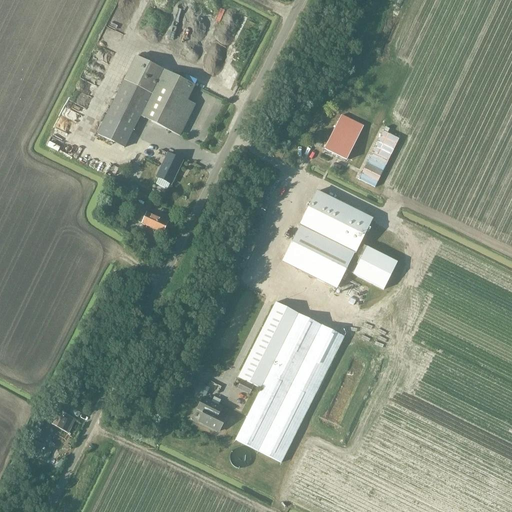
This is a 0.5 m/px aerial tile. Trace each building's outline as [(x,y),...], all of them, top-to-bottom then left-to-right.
[(140,117),(180,137),(195,105),(187,101),(195,86),(135,57),(96,135),(124,149),(140,117)] [(341,115),(323,151),(345,161),(363,126),(341,115)] [(380,137),(396,145),(398,140),(382,132),(380,137)] [(380,137),(377,142),(393,150),(396,145),(380,137)] [(393,150),(377,142),(374,148),(390,156),(393,150)] [(372,153),(388,161),(390,156),(374,148),(372,153)] [(372,153),(369,158),(385,166),(388,161),(372,153)] [(167,154),(155,178),(170,184),(182,161),(167,154)] [(369,158),(366,164),(382,172),(385,166),(369,158)] [(382,172),(366,164),(364,169),(380,177),(382,172)] [(377,183),(380,177),(364,169),(361,175),(377,183)] [(377,183),(361,175),(358,180),(374,188),(377,183)] [(360,245),(372,219),(316,191),(281,263),(336,290),(345,271),(352,275),(383,290),(397,263),(366,247),(366,248),(360,245)] [(132,202),(126,217),(137,222),(144,208),(132,202)] [(168,222),(146,212),(141,225),(162,234),(168,222)] [(260,389),(235,440),(281,464),(344,337),(275,303),(237,378),(260,389)] [(203,412),(198,422),(218,432),(226,418),(218,414),(218,412),(220,407),(202,398),(196,409),(203,412)] [(56,416),(51,425),(67,434),(75,420),(65,415),(70,406),(57,399),(49,414),(56,416)] [(32,438),(43,444),(47,435),(36,429),(32,438)] [(39,443),(32,440),(29,447),(35,450),(39,443)] [(250,462),(250,460),(250,458),(249,456),(247,453),(244,451),(240,450),(238,451),(234,453),(232,456),(231,458),(231,460),(232,463),(232,465),(234,467),(235,468),(237,469),(240,470),(243,469),(246,468),(248,466),(249,464),(250,462)]
